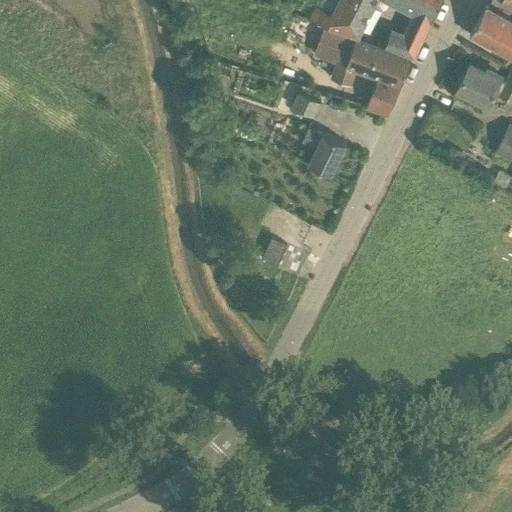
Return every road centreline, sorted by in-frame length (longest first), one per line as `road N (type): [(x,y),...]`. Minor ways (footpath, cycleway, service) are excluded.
road 1 (residential): [(268,383),(456,0)]
road 2 (unclassified): [(125,511),(214,455),(268,383)]
